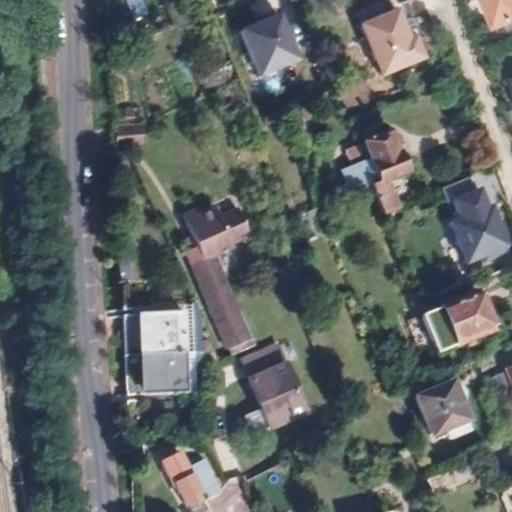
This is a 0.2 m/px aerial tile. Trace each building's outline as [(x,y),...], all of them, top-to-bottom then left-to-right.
[(125,0),(137,26),(150,21),(140,0),(125,0)] [(219,0),(234,33),(279,13),(272,0),(219,0)] [(511,0),(481,0),(497,36),(511,29),(511,0)] [(414,37),(401,6),(360,24),(383,77),(429,57),(419,34),(414,37)] [(305,61),(283,12),(239,31),(261,81),(305,61)] [(409,180),(392,138),(348,156),(355,170),(349,173),(359,199),(373,193),(385,222),(401,216),(390,187),(409,180)] [(144,160),(143,139),(113,141),(114,161),(144,160)] [(490,205),(483,188),(454,200),(461,217),(447,223),(467,269),(511,250),(511,239),(497,204),(490,205)] [(251,245),(236,215),(217,224),(213,216),(196,224),(193,219),(182,225),(196,258),(208,252),(216,267),(234,258),(233,254),(251,245)] [(216,267),(208,252),(196,258),(185,262),(232,356),(260,344),(245,314),(241,316),(216,267)] [(439,316),(455,354),(491,338),(475,301),(439,316)] [(192,403),(186,320),(127,325),(134,406),(192,403)] [(247,423),(254,442),(312,421),(287,356),(254,368),(261,386),(254,388),(265,416),(247,423)] [(444,451),(466,441),(446,393),(410,409),(426,447),(439,441),(444,451)] [(190,474),(183,459),(165,468),(175,492),(179,490),(188,511),(205,504),(204,503),(190,474)] [(222,495),(207,466),(190,474),(204,503),(222,495)]
